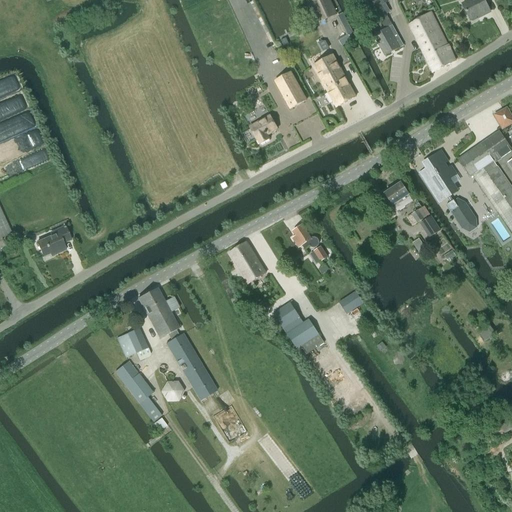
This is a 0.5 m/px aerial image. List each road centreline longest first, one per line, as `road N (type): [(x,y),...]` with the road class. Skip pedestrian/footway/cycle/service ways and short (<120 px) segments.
road 1 (unclassified): [(0,330),(511,36)]
road 2 (tertiary): [(0,374),(511,82)]
road 3 (track): [(188,392),(226,447),(245,443),(253,426),(200,277)]
road 4 (track): [(159,347),(148,369),(166,415),(236,511)]
